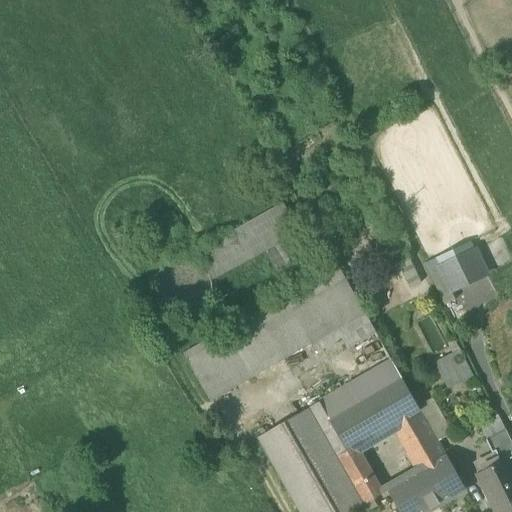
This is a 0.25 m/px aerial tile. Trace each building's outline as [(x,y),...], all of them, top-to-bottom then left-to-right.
[(197,252),(212,280),(265,251),(279,274),(315,252),(300,229),(298,230),(283,205),(197,252)] [(440,268),(475,252),(469,241),(423,262),(428,273),(430,273),(440,268)] [(475,252),(440,268),(451,292),(486,275),(475,252)] [(190,318),(193,317),(203,311),(211,301),(213,291),(211,280),(206,270),(196,263),(187,260),(174,261),(165,266),(157,275),(154,288),(155,298),(162,309),(169,315),(179,319),(190,318)] [(400,267),(409,287),(421,281),(412,261),(400,267)] [(189,362),(211,400),(340,326),(352,347),(376,333),(337,266),(289,294),(297,308),(235,345),(231,338),(189,362)] [(456,300),(451,292),(440,268),(430,273),(445,305),(456,300)] [(184,354),(189,362),(231,338),(235,345),(297,308),(289,294),(184,354)] [(433,361),(443,382),(474,367),(463,346),(433,361)] [(372,481),(354,449),(393,426),(409,453),(407,454),(418,474),(447,457),(420,411),(392,361),(258,438),(300,511),(352,511),(365,505),(376,498),(368,483),(372,481)] [(442,446),(447,454),(468,442),(439,392),(418,404),(442,446)] [(474,421),(484,441),(506,431),(496,411),(474,421)] [(494,451),(501,464),(505,462),(506,463),(511,459),(511,443),(506,431),(484,441),(490,453),(494,451)] [(388,492),(400,511),(426,511),(466,489),(447,457),(418,474),(388,492)] [(476,477),(493,511),(511,511),(511,475),(506,463),(505,462),(501,464),(476,477)]
